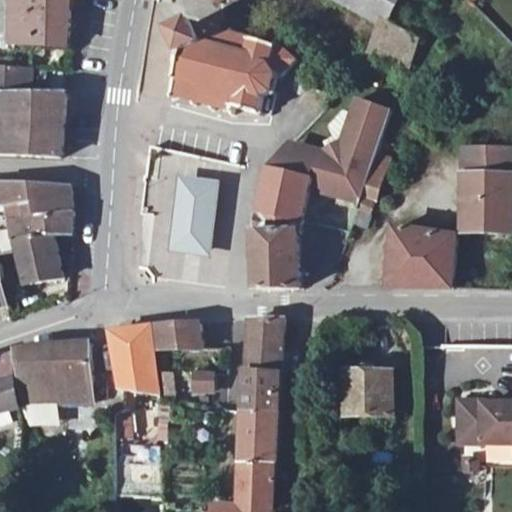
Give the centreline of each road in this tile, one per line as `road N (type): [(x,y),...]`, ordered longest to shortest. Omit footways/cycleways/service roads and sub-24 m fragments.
road 1 (residential): [(241,305),(511,308)]
road 2 (residential): [(241,305),(266,143)]
road 3 (residential): [(117,112),(266,143)]
road 4 (residential): [(103,308),(241,305)]
road 5 (residential): [(103,308),(107,172)]
